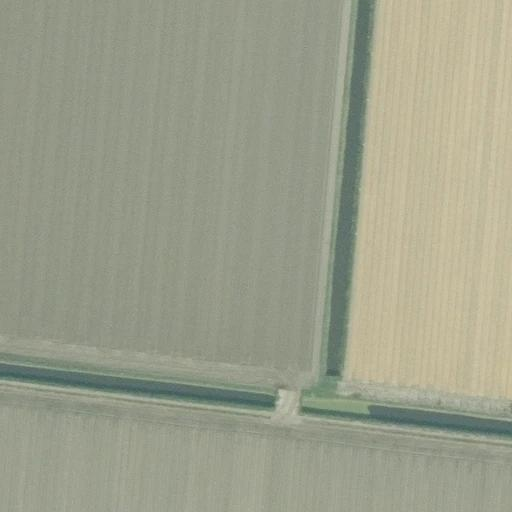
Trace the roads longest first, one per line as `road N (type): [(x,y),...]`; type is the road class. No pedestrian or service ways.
road 1 (track): [(0,385),(287,420)]
road 2 (track): [(287,420),(511,447)]
